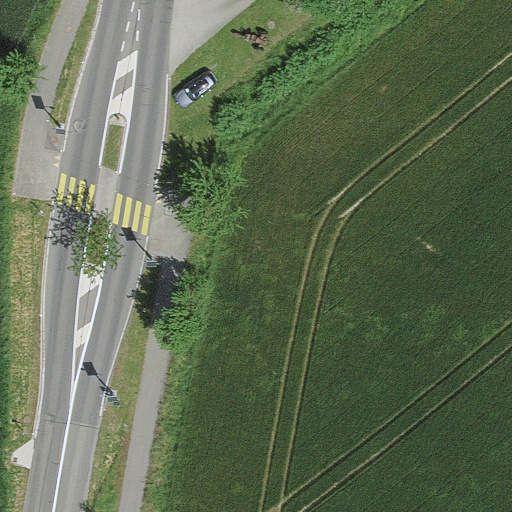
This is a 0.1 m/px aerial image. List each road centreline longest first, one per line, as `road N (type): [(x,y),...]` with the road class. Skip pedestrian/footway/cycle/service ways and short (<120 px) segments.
road 1 (tertiary): [(71,382),(101,323),(133,215),(129,21)]
road 2 (tertiary): [(129,21),(69,195),(71,382)]
road 3 (tertiary): [(49,511),(71,382)]
